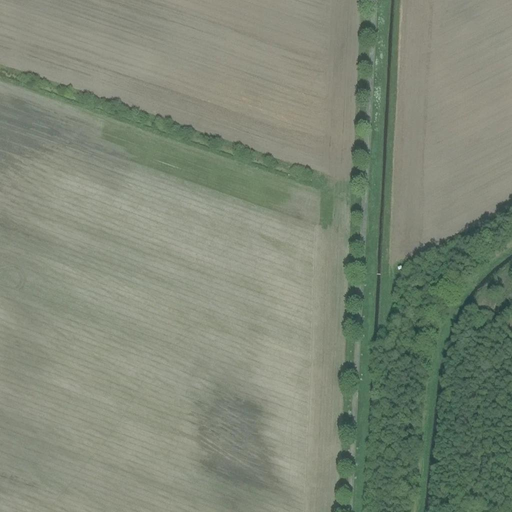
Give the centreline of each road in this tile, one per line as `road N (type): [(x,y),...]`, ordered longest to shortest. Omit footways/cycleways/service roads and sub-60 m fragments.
road 1 (unclassified): [(375,0),(353,511)]
road 2 (track): [(511,235),(478,263),(445,313),(429,372),(416,511)]
